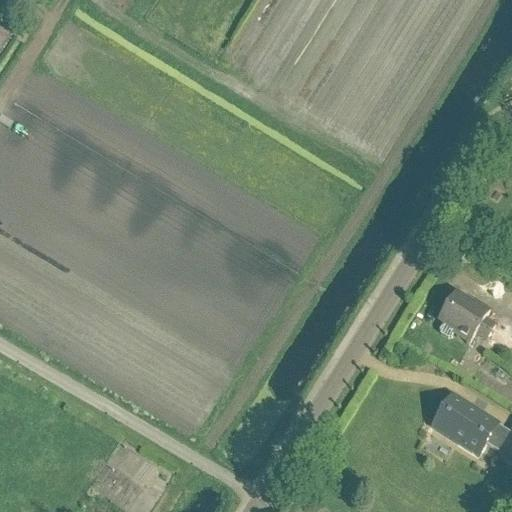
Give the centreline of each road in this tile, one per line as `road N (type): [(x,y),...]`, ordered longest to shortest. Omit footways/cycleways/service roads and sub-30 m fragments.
road 1 (unclassified): [(262,499),(496,131),(511,123)]
road 2 (unclassified): [(262,499),(0,346)]
road 3 (unknown): [(102,405),(257,146)]
road 4 (unknown): [(0,281),(125,69)]
road 5 (unknown): [(73,158),(203,236)]
road 6 (track): [(0,106),(64,0)]
